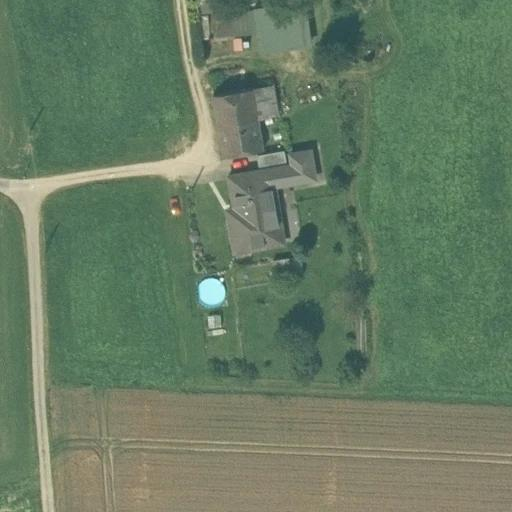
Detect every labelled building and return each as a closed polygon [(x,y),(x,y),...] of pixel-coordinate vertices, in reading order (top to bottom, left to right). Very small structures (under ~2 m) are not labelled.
[(194,0),(196,13),(208,12),(215,11),(214,0),(194,0)] [(252,11),(243,12),(243,16),(232,17),(234,33),(255,30),(259,53),(315,44),(309,2),(283,6),(252,11)] [(231,11),(208,13),(211,36),(234,33),(232,17),(231,11)] [(208,12),(196,13),(199,40),(211,39),(211,36),(208,13),(208,12)] [(272,83),(253,86),(258,117),(278,113),(272,83)] [(258,117),(253,86),(213,93),(224,154),(263,147),(258,117)] [(259,169),(229,174),(235,215),(228,216),(233,244),(283,235),(274,184),(315,178),(310,149),(290,153),(292,163),(287,164),(259,169)] [(285,149),(257,154),(259,169),(287,164),(285,149)] [(274,260),(278,277),(305,273),(303,255),(274,260)]
